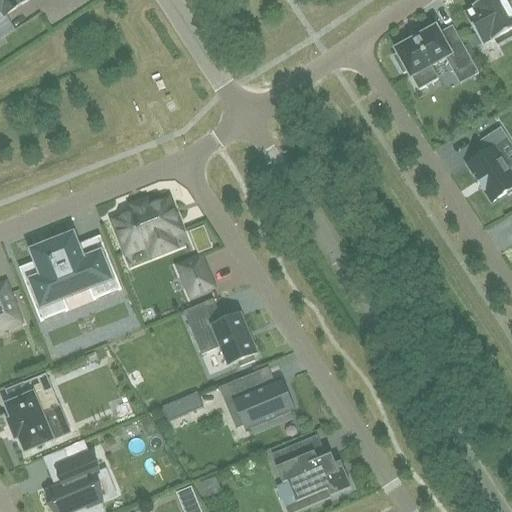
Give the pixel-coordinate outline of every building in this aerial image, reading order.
[(0,0),(0,13),(2,12),(5,17),(31,0),(0,0)] [(475,0),(475,1),(476,6),(473,7),(476,12),(469,16),(467,13),(465,15),(483,47),(492,41),(493,43),(511,32),(511,12),(505,0),(475,0)] [(449,51),(440,35),(437,29),(396,52),(398,55),(394,58),(403,75),(408,73),(412,80),(413,79),(420,91),(439,81),(432,69),(446,61),(454,75),(473,65),(462,44),(449,51)] [(487,154),(468,167),(492,204),(507,195),(508,198),(511,195),(511,145),(509,141),(501,129),(480,143),(487,154)] [(129,206),(133,214),(113,222),(127,256),(147,247),(152,260),(177,250),(172,237),(183,233),(169,200),(150,207),(147,199),(129,206)] [(204,229),(191,234),(199,254),(212,249),(204,229)] [(37,263),(20,270),(41,323),(69,312),(64,300),(89,290),(94,302),(122,291),(107,255),(83,264),(73,238),(34,254),(37,263)] [(201,259),(179,268),(191,298),(214,288),(201,259)] [(0,333),(22,325),(16,310),(6,285),(0,287),(0,333)] [(214,301),(184,314),(202,357),(221,349),(230,368),(238,364),(240,369),(255,362),(254,358),(257,356),(241,317),(223,325),(214,301)] [(234,400),(246,427),(248,432),(294,413),(289,400),(291,399),(289,394),(286,395),(281,383),(266,389),(260,375),(229,388),(234,399),(234,400)] [(11,405),(7,408),(12,422),(9,423),(16,441),(20,439),(26,454),(55,441),(44,414),(60,407),(47,376),(24,385),(30,398),(11,405)] [(198,394),(167,407),(173,422),(204,409),(198,394)] [(332,457),(327,459),(323,460),(314,440),(318,438),(318,437),(273,456),(273,457),(277,456),(282,468),(277,470),(283,486),(288,484),(297,505),(328,492),(331,499),(352,490),(340,462),(339,462),(340,465),(336,466),(332,457)] [(67,486),(49,494),(56,511),(105,511),(101,502),(102,502),(92,478),(97,475),(89,455),(59,467),(67,486)] [(184,509),(197,503),(194,494),(180,499),(184,509)]
